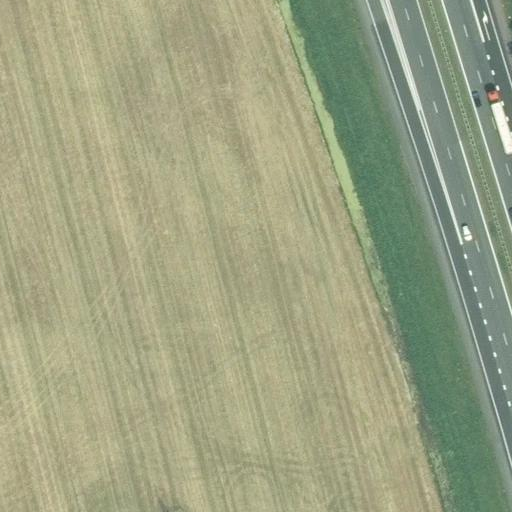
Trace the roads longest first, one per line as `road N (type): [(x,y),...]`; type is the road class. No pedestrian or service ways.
road 1 (motorway): [(372,0),(438,189),(505,336)]
road 2 (motorway): [(404,0),(505,336)]
road 3 (motorway): [(511,181),(473,51)]
